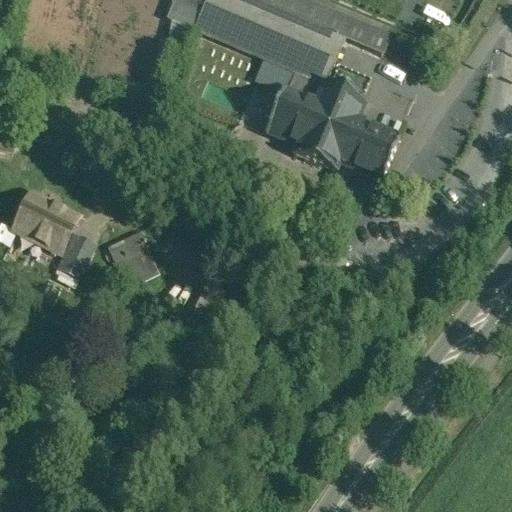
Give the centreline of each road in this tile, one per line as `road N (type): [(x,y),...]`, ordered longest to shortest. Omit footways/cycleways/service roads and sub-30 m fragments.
road 1 (unclassified): [(511,50),(504,144),(480,199),(437,244),(380,266),(331,262),(291,245),(0,95)]
road 2 (secondary): [(511,278),(343,511)]
